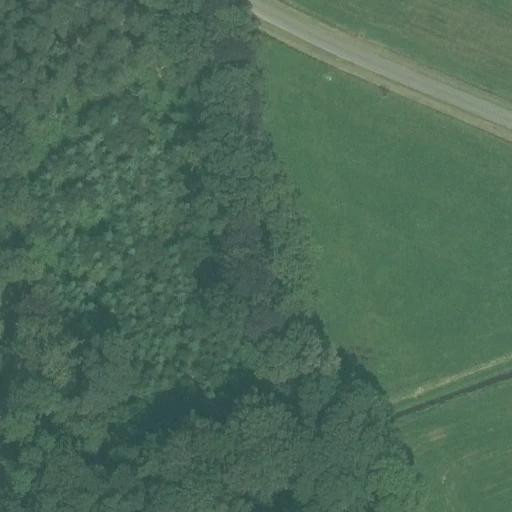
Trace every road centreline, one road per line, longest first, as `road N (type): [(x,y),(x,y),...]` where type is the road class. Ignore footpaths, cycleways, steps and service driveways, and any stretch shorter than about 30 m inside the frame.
road 1 (track): [(343,511),(258,308),(237,142),(198,0)]
road 2 (unclassified): [(511,121),(357,59),(240,0)]
